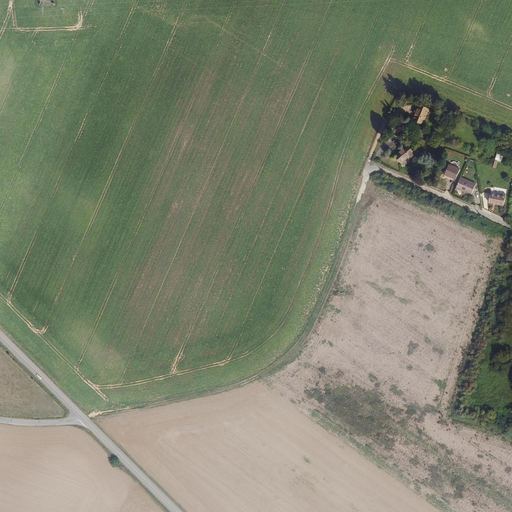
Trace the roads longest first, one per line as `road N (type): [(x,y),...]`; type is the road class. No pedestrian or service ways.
road 1 (track): [(83,418),(269,373),(321,306),(363,178)]
road 2 (residential): [(363,178),(374,167),(511,228)]
road 3 (secondary): [(177,511),(83,418)]
